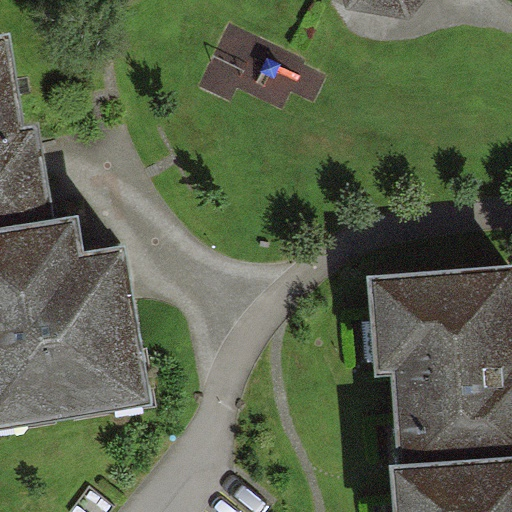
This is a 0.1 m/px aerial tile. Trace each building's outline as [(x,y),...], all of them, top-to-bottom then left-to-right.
[(348,0),(353,10),(402,13),(413,0),(348,0)] [(9,42),(0,42),(0,238),(51,231),(35,132),(23,134),(9,42)] [(51,231),(0,238),(0,441),(151,418),(126,260),(78,267),(71,227),(51,231)] [(511,282),(371,291),(375,365),(391,364),(397,474),(511,467),(511,282)] [(511,511),(511,467),(397,474),(399,511),(511,511)]
